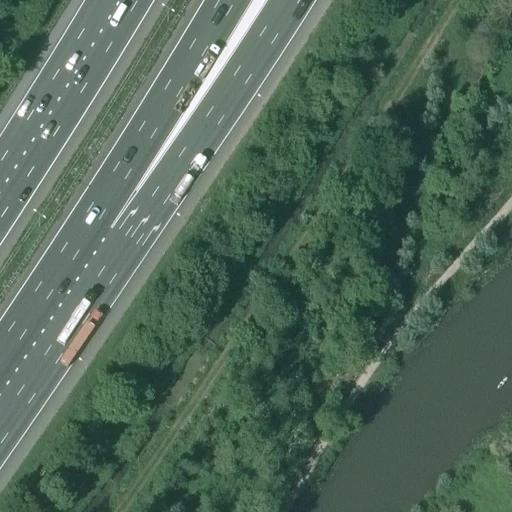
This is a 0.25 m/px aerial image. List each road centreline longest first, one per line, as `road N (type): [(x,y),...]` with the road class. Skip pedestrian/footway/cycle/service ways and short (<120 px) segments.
road 1 (motorway): [(92,216),(290,0)]
road 2 (motorway): [(138,0),(0,218)]
road 3 (motorway): [(92,216),(227,0)]
road 4 (motorway): [(0,355),(92,216)]
